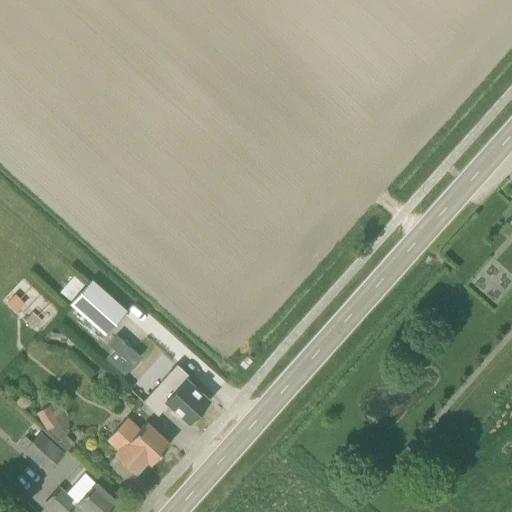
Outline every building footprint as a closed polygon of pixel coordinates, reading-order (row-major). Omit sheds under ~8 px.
[(123,314),(127,310),(92,279),(71,303),(106,334),(123,314)] [(17,312),(25,303),(15,294),(7,303),(17,312)] [(34,328),(42,320),(33,311),(25,319),(34,328)] [(126,381),(141,363),(117,342),(109,351),(115,356),(108,365),(126,381)] [(188,378),(175,366),(143,401),(158,415),(169,403),(190,422),(210,400),(186,379),(188,378)] [(105,387),(114,376),(105,368),(96,378),(105,387)] [(48,405),(36,412),(46,430),(59,423),(48,405)] [(128,419),(117,431),(108,440),(120,450),(116,454),(136,471),(147,459),(152,463),(170,443),(147,422),(140,430),(128,419)] [(24,451),(47,472),(65,453),(41,431),(32,440),(26,435),(19,443),(25,449),(24,451)] [(403,476),(415,462),(404,452),(392,466),(403,476)] [(58,511),(107,511),(117,501),(95,482),(74,505),(71,502),(74,499),(60,486),(46,500),(58,511)]
